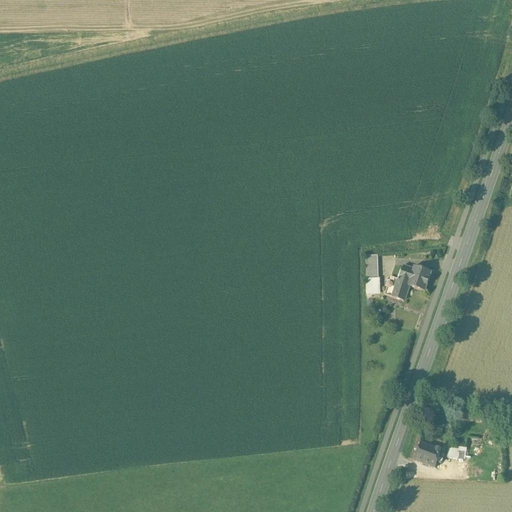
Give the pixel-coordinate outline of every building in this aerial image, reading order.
[(378,256),(366,257),(366,279),(379,279),(378,256)] [(414,270),(404,266),(399,280),(398,280),(398,281),(399,281),(393,298),(404,302),(409,287),(408,287),(414,270)] [(417,268),(414,267),(414,270),(408,287),(409,287),(425,293),(432,273),(417,268)] [(379,290),(379,279),(366,279),(367,291),(379,290)] [(442,451),(422,443),(415,460),(436,468),(442,451)] [(459,450),(449,448),(447,458),(457,460),(459,450)] [(468,449),(459,448),(459,450),(457,460),(466,461),(468,449)]
